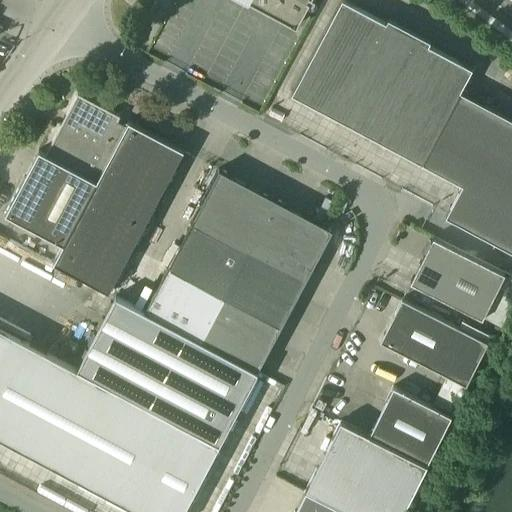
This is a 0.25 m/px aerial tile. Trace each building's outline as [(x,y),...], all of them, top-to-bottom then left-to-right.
[(247,0),(295,26),(309,0),(247,0)] [(346,0),(340,0),(292,93),(308,102),(461,183),(445,215),(511,250),(511,118),(460,90),(472,67),(456,58),(359,6),(359,7),(346,0)] [(5,213),(62,244),(52,262),(108,291),(184,149),(128,119),(126,124),(118,120),(120,115),(77,92),(65,115),(69,117),(63,127),(60,125),(45,153),(38,149),(5,213)] [(326,226),(323,223),(219,169),(144,310),(257,370),(328,238),(329,234),(328,230),(327,227),(326,226)] [(504,272),(433,236),(410,281),(482,317),(504,272)] [(0,436),(141,511),(181,511),(257,370),(115,295),(76,368),(0,327),(0,436)] [(487,341),(402,298),(380,341),(466,384),(487,341)] [(393,386),(368,434),(426,464),(451,415),(393,386)] [(401,511),(426,464),(368,434),(340,420),(305,488),(353,511),(401,511)] [(349,511),(305,489),(293,511),(349,511)]
